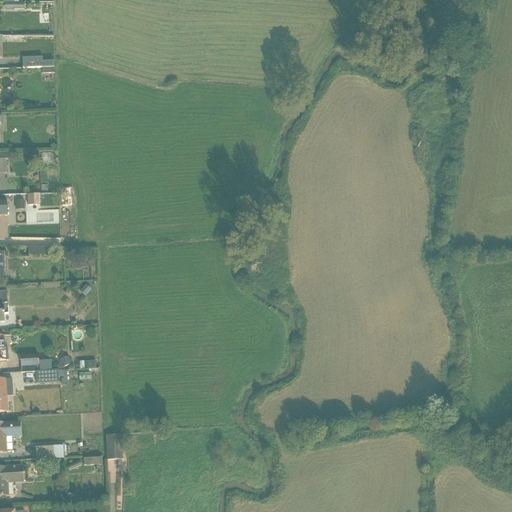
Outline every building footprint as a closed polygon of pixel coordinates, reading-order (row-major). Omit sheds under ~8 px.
[(41,35),(44,24),(33,22),(31,32),(41,35)] [(47,74),(47,59),(16,60),(16,67),(35,67),(35,74),(47,74)] [(20,197),(20,209),(26,210),(25,222),(48,222),(48,211),(32,211),(33,197),(20,197)] [(8,209),(18,209),(17,201),(8,202),(8,209)] [(45,378),(45,362),(18,364),(18,372),(23,372),(24,379),(45,378)] [(18,438),(17,422),(0,422),(0,453),(6,453),(6,439),(18,438)] [(108,459),(122,459),(121,436),(107,437),(108,459)] [(35,450),(36,463),(59,463),(59,450),(35,450)] [(100,462),(68,460),(67,472),(99,474),(100,462)] [(23,484),(22,467),(0,468),(0,500),(6,500),(5,485),(23,484)]
